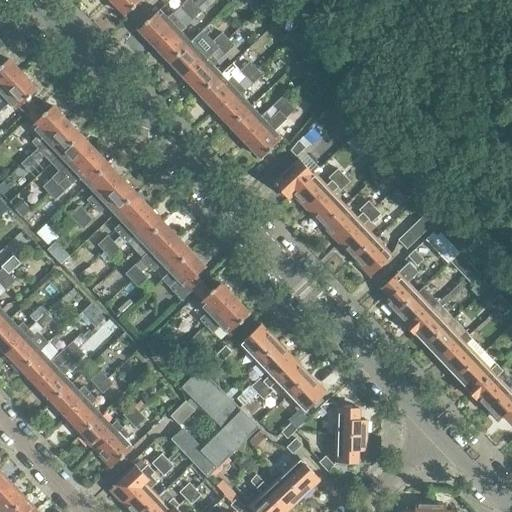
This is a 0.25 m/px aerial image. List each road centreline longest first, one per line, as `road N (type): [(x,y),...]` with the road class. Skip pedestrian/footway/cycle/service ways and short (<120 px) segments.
road 1 (residential): [(446,434),(34,0)]
road 2 (residential): [(85,511),(0,414)]
